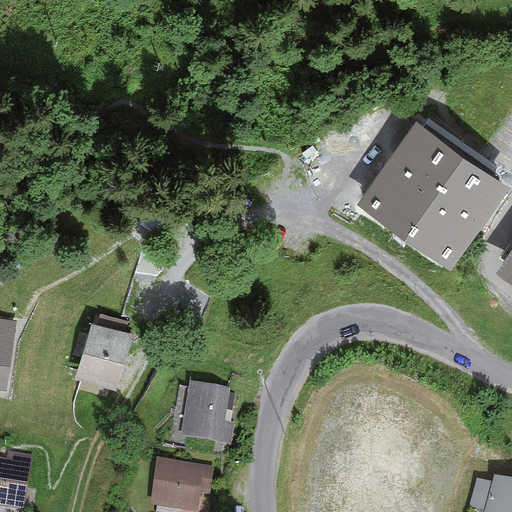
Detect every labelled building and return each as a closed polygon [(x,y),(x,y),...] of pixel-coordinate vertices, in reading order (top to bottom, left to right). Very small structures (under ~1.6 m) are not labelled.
[(496,181),(420,128),(371,198),(446,251),(496,181)] [(97,323),(83,371),(111,380),(122,343),(128,345),(131,333),(97,323)] [(229,441),(231,429),(220,427),(225,394),(194,389),(186,434),(229,441)] [(0,464),(0,501),(20,504),(27,459),(10,456),(8,466),(0,464)] [(192,507),(195,488),(205,489),(208,473),(162,466),(157,502),(192,507)] [(511,511),(511,492),(498,489),(491,511),(511,511)]
